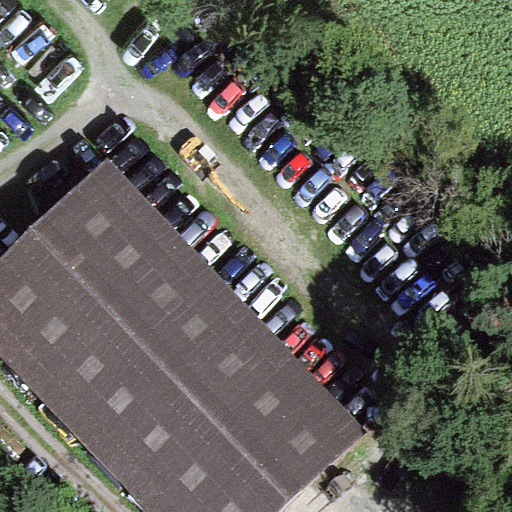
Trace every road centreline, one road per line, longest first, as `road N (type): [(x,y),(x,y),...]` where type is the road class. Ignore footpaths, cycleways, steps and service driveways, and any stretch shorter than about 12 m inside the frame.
road 1 (track): [(0,392),(115,511)]
road 2 (track): [(511,392),(426,488)]
